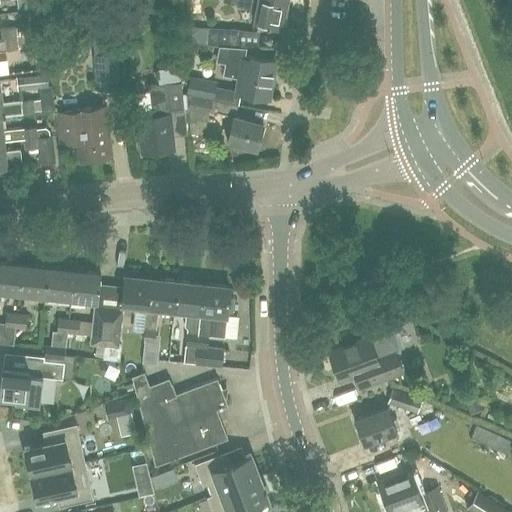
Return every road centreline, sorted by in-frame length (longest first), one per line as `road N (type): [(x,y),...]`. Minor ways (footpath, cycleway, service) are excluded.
road 1 (residential): [(327,511),(283,373),(280,181)]
road 2 (residential): [(0,212),(280,181)]
road 3 (tertiary): [(395,0),(398,92),(414,144)]
road 4 (residential): [(280,181),(345,171),(414,144)]
road 5 (tertiary): [(414,144),(464,211),(511,237)]
road 6 (tertiary): [(447,131),(433,104),(422,0)]
road 7 (residential): [(322,0),(291,127)]
